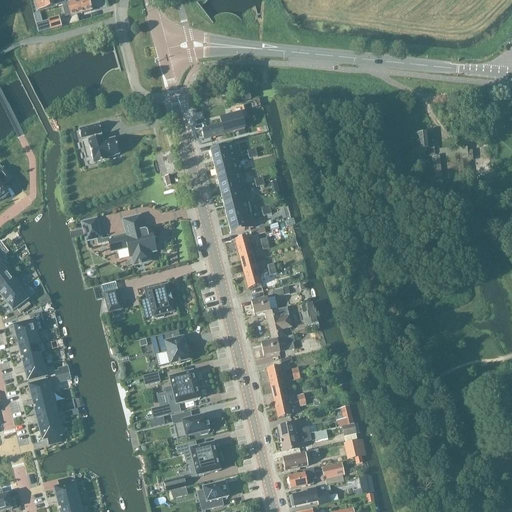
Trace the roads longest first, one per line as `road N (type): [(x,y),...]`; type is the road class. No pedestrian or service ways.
road 1 (tertiary): [(274,511),(162,50)]
road 2 (tertiary): [(501,72),(238,46),(162,50)]
